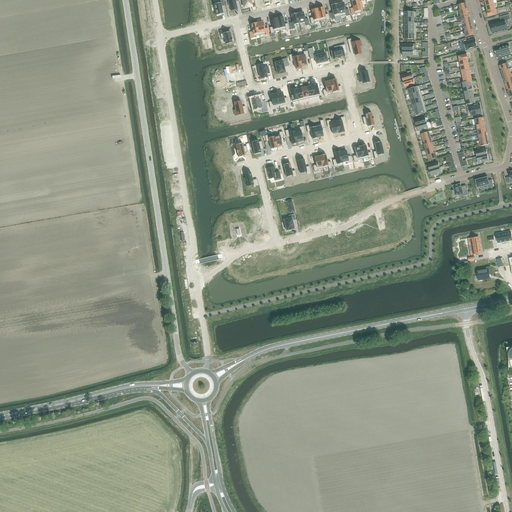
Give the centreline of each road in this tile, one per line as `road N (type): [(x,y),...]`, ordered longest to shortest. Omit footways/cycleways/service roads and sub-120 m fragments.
road 1 (unclassified): [(190,374),(179,357),(124,0)]
road 2 (residential): [(161,38),(196,273)]
road 3 (tertiary): [(235,365),(267,348),(463,308)]
road 4 (unclassified): [(505,511),(463,308)]
road 5 (residential): [(276,243),(263,159),(359,136)]
road 6 (residential): [(234,19),(250,90),(343,67)]
road 7 (residential): [(511,128),(473,0)]
road 8 (tertiary): [(0,416),(129,386)]
road 9 (residential): [(420,191),(507,165),(511,132)]
